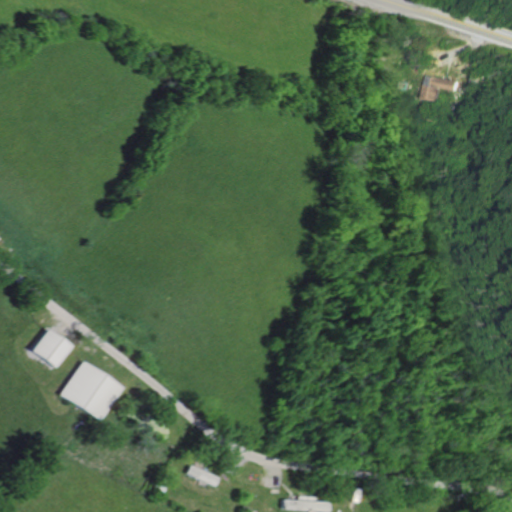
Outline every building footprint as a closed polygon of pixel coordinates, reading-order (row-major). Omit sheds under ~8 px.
[(434,101),(437,88),(452,91),(454,82),(422,76),(418,98),(434,101)] [(404,91),(405,83),(397,82),(396,90),(404,91)] [(50,367),(66,345),(43,329),(28,351),(50,367)] [(92,421),(115,388),(76,362),(53,395),(92,421)] [(212,486),(216,478),(185,465),(182,474),(212,486)] [(160,493),(164,486),(154,481),(151,488),(160,493)] [(345,501),(347,489),(353,490),(350,502),(345,501)] [(322,511),(277,509),(278,500),(292,501),(293,497),(308,498),(308,501),(322,502),(322,511)]
